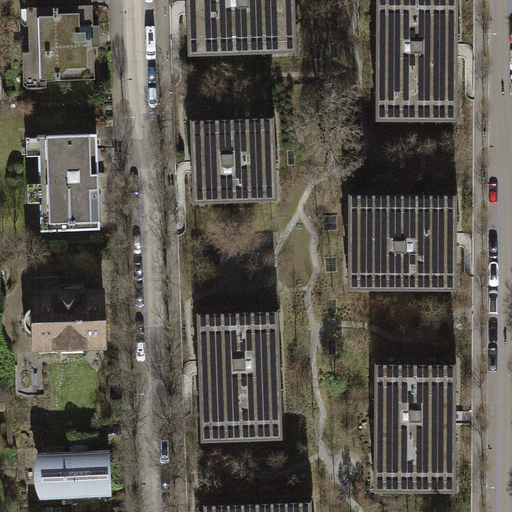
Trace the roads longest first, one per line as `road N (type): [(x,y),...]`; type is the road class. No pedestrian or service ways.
road 1 (residential): [(134,0),(159,388),(148,428),(151,511)]
road 2 (residential): [(503,0),(501,511)]
